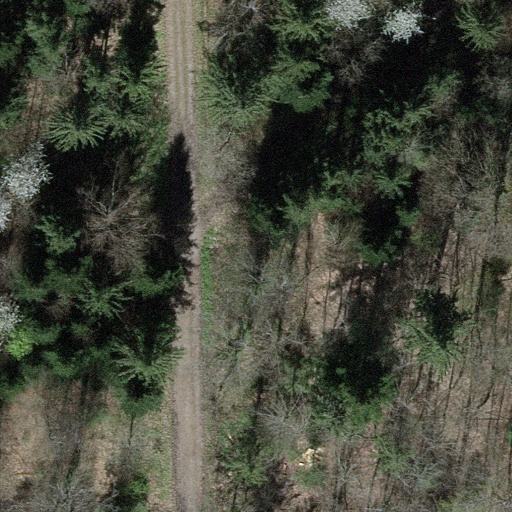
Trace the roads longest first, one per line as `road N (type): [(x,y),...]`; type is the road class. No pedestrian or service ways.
road 1 (track): [(166,0),(187,222),(189,511)]
road 2 (track): [(187,222),(443,0)]
